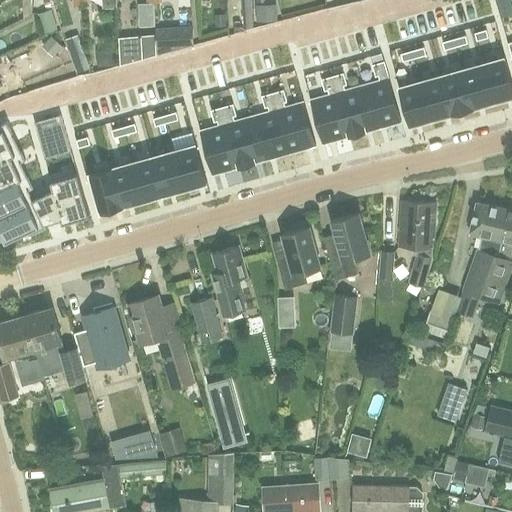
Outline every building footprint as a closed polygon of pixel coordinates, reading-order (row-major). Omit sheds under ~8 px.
[(243,0),(244,28),(254,27),(252,0),(243,0)] [(495,0),(501,18),(511,14),(511,8),(509,0),(495,0)] [(274,22),(273,6),(257,6),(257,22),(274,22)] [(44,33),(58,29),(51,9),(38,14),(44,33)] [(393,49),(406,47),(403,23),(390,24),(393,49)] [(174,28),(156,29),(157,47),(176,46),(174,28)] [(487,29),(475,33),(477,40),(489,37),(487,29)] [(242,34),(241,56),(258,57),(259,34),(242,34)] [(119,37),(121,65),(138,60),(144,59),(142,35),(119,37)] [(468,43),(466,35),(454,39),(457,46),(468,43)] [(62,48),(52,38),(43,47),(54,57),(62,48)] [(457,46),(454,39),(443,42),(445,50),(457,46)] [(427,55),(424,47),(413,50),(415,58),(427,55)] [(415,58),(413,50),(401,54),(404,61),(415,58)] [(102,51),(102,66),(112,66),(112,51),(102,51)] [(74,62),(79,73),(91,68),(87,57),(74,62)] [(511,83),(510,77),(492,82),(499,105),(511,100),(511,83)] [(492,82),(475,88),(481,110),(499,105),(492,82)] [(475,88),(453,94),(460,116),(481,110),(475,88)] [(112,106),(133,101),(130,90),(109,94),(112,106)] [(453,94),(437,99),(443,121),(460,116),(453,94)] [(437,99),(422,103),(428,125),(443,121),(437,99)] [(409,106),(391,111),(397,132),(415,127),(409,106)] [(177,111),(165,115),(167,122),(179,119),(177,111)] [(391,111),(373,116),(379,137),(397,132),(391,111)] [(50,126),(64,122),(62,115),(48,118),(50,126)] [(167,122),(165,115),(154,118),(156,126),(167,122)] [(373,116),(358,120),(364,141),(379,137),(373,116)] [(50,126),(48,118),(35,122),(37,130),(50,126)] [(343,120),(324,126),(331,152),(351,147),(343,120)] [(66,129),(64,122),(50,126),(52,133),(66,129)] [(135,123),(124,127),(126,134),(137,131),(135,123)] [(52,133),(50,126),(37,130),(39,137),(52,133)] [(324,126),(301,132),(308,159),(331,152),(324,126)] [(126,134),(124,127),(112,130),(114,138),(126,134)] [(68,137),(66,129),(52,133),(55,141),(68,137)] [(301,132),(280,138),(287,165),(308,159),(301,132)] [(55,141),(52,133),(39,137),(41,144),(55,141)] [(70,144),(68,137),(55,141),(57,148),(70,144)] [(91,144),(88,137),(77,140),(79,148),(91,144)] [(280,138),(258,144),(265,171),(287,165),(280,138)] [(57,148),(55,141),(41,144),(43,152),(57,148)] [(241,143),(217,150),(227,182),(251,175),(241,143)] [(72,152),(70,144),(57,148),(59,155),(72,152)] [(59,155),(57,148),(43,152),(45,159),(59,155)] [(217,150),(194,157),(203,189),(227,182),(217,150)] [(194,157),(170,164),(179,196),(203,189),(194,157)] [(170,164),(148,171),(158,202),(179,196),(170,164)] [(12,165),(0,168),(0,201),(7,219),(54,203),(48,189),(34,195),(37,202),(25,206),(12,165)] [(148,171),(126,177),(136,209),(158,202),(148,171)] [(434,242),(437,203),(402,201),(400,240),(400,246),(414,247),(413,254),(418,255),(414,271),(410,283),(425,287),(428,275),(433,257),(433,242),(434,242)] [(499,257),(504,242),(511,209),(478,203),(471,234),(484,237),(481,249),(479,248),(465,291),(478,296),(479,296),(486,279),(487,279),(496,256),(499,257)] [(486,279),(479,296),(497,302),(504,284),(511,262),(511,259),(511,209),(504,242),(499,257),(496,256),(487,279),(486,279)] [(349,276),(359,273),(355,257),(371,252),(360,212),(333,219),(349,276)] [(287,288),(308,282),(305,270),(322,266),(311,226),(284,233),(290,256),(279,259),(287,288)] [(214,252),(219,271),(214,273),(225,315),(231,313),(247,309),(243,296),(241,296),(237,278),(248,275),(240,245),(214,252)] [(392,277),(394,252),(381,251),(379,276),(392,277)] [(472,314),(478,296),(465,291),(459,310),(472,314)] [(354,332),(358,297),(337,294),(333,330),(354,332)] [(170,331),(160,295),(130,303),(141,342),(159,338),(174,389),(195,383),(180,328),(170,331)] [(293,296),(280,297),(280,311),(293,310),(293,296)] [(219,321),(212,298),(192,303),(199,326),(219,321)] [(38,353),(39,358),(44,375),(45,375),(44,372),(66,366),(62,351),(60,342),(63,341),(54,306),(27,314),(38,353)] [(80,346),(85,365),(98,361),(99,363),(128,354),(115,307),(85,316),(89,328),(76,332),(80,346)] [(446,338),(453,320),(430,313),(424,330),(446,338)] [(38,353),(27,314),(0,321),(0,335),(6,357),(14,355),(22,383),(44,377),(39,358),(30,360),(29,356),(38,353)] [(432,352),(436,340),(420,334),(416,346),(432,352)] [(80,346),(62,351),(66,366),(70,382),(88,377),(85,365),(80,346)] [(0,385),(4,400),(20,395),(11,362),(0,365),(0,385)] [(511,436),(511,408),(491,404),(485,431),(511,436)] [(484,430),(488,416),(475,412),(471,425),(484,430)] [(149,426),(120,435),(127,456),(143,456),(157,455),(151,435),(149,426)] [(168,456),(187,450),(180,428),(161,434),(168,456)] [(511,437),(505,436),(498,461),(511,464),(511,437)] [(79,464),(74,445),(65,448),(71,467),(79,464)] [(233,502),(234,475),(234,452),(211,456),(210,474),(208,499),(181,497),(179,511),(217,511),(218,501),(233,502)] [(316,480),(331,479),(334,479),(331,456),(329,456),(315,457),(316,480)] [(334,479),(351,477),(350,459),(340,458),(331,456),(334,479)] [(48,458),(49,468),(65,466),(64,457),(48,458)] [(121,477),(167,473),(166,459),(120,464),(121,477)] [(452,474),(451,477),(466,481),(471,463),(456,460),(452,474)] [(447,489),(451,477),(452,474),(436,471),(434,479),(440,487),(447,489)] [(55,511),(83,511),(110,507),(104,479),(51,489),(55,511)] [(265,511),(316,511),(320,511),(318,483),(264,487),(265,511)] [(410,486),(410,485),(356,484),(354,511),(420,511),(423,510),(424,492),(417,486),(410,486)]
